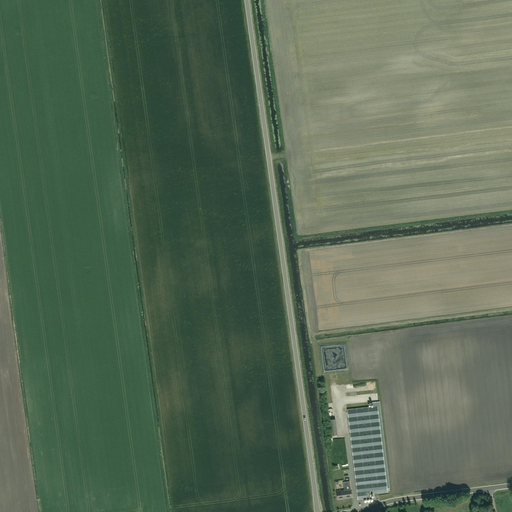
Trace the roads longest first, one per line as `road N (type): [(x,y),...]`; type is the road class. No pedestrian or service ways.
road 1 (unclassified): [(317,511),(247,0)]
road 2 (unclassified): [(351,511),(511,485)]
